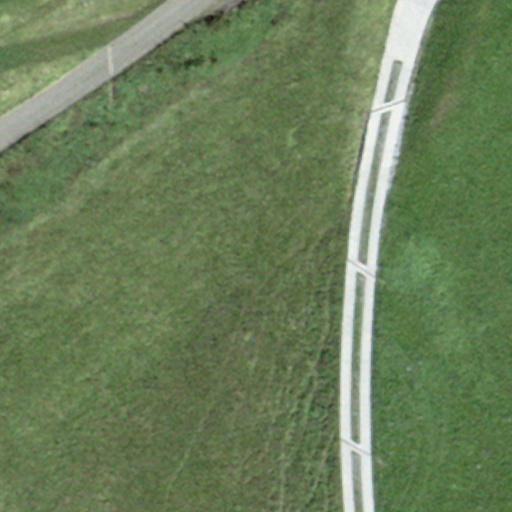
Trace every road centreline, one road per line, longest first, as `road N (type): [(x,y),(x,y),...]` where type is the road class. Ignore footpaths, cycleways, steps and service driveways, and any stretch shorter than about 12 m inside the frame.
road 1 (track): [(401,0),(371,169),(355,460),(362,511)]
road 2 (track): [(0,143),(209,0)]
